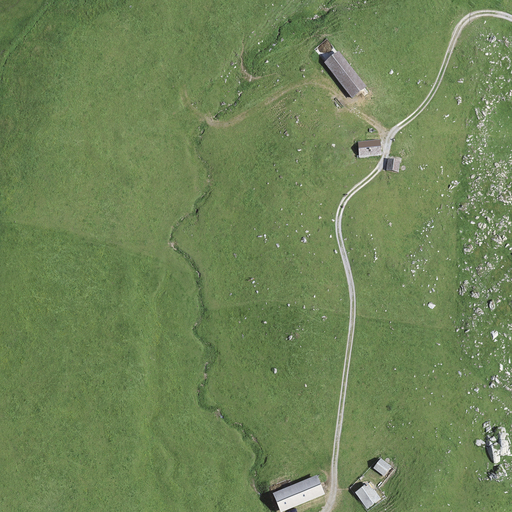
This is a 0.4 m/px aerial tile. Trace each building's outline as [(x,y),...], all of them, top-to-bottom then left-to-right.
[(369,87),(340,53),(326,64),(355,99),(369,87)] [(382,141),(359,142),(360,156),(382,156),(382,141)] [(403,163),(390,160),(388,170),(401,173),(403,163)] [(393,470),(382,460),(374,469),(385,479),(393,470)] [(319,480),(275,496),(281,511),(325,496),(319,480)] [(380,498),(369,485),(357,494),(367,508),(380,498)]
